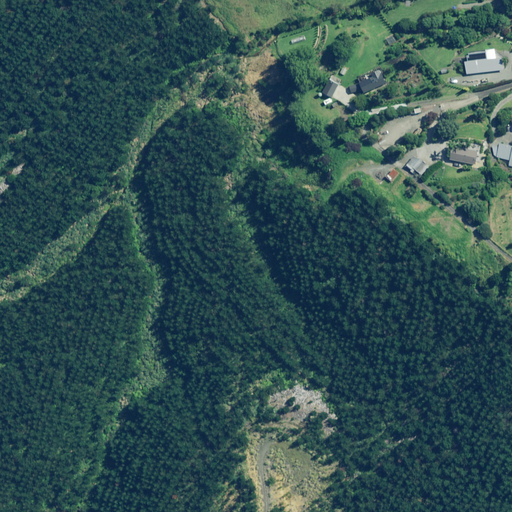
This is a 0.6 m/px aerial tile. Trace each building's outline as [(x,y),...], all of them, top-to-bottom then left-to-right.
[(503,58),(495,59),(494,51),(468,53),(469,62),(466,62),(467,74),(504,70),(503,58)] [(363,93),(386,84),(381,70),(371,74),(372,77),(348,87),(350,94),(362,89),(363,93)] [(331,98),(339,84),(331,79),(323,93),(331,98)] [(396,138),(392,135),(383,143),(386,147),(396,138)] [(511,146),(500,143),(496,157),(510,160),(508,165),(511,166),(511,146)] [(475,164),(478,152),(461,148),(460,152),(452,150),(450,159),(475,164)] [(405,165),(411,169),(419,160),(413,155),(405,165)] [(420,158),(419,160),(411,169),(416,173),(425,162),(420,158)] [(425,162),(416,173),(421,177),(424,172),(427,174),(432,168),(425,162)] [(391,182),(399,174),(395,170),(387,178),(391,182)]
